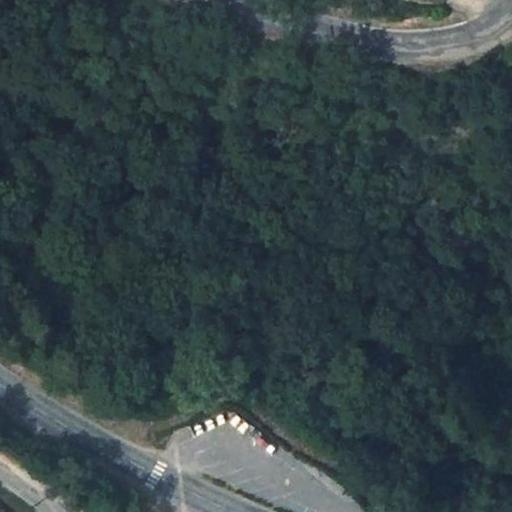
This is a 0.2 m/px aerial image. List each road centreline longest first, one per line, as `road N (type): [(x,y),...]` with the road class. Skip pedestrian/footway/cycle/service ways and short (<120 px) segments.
road 1 (tertiary): [(511,15),(469,38),(410,45),(234,0)]
road 2 (tertiary): [(0,389),(232,511)]
